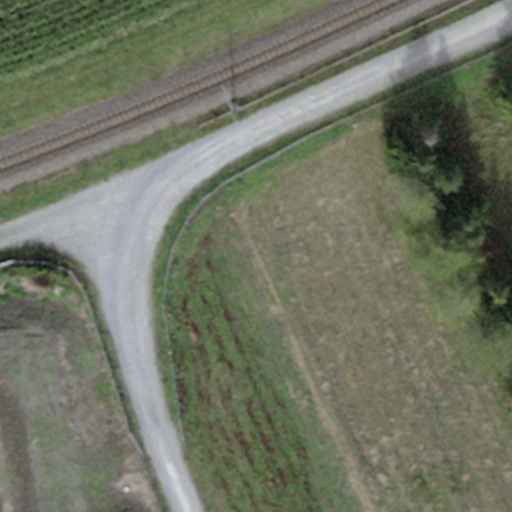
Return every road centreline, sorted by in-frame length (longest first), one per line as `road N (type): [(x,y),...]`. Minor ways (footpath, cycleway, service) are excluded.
road 1 (track): [(511,12),(100,199),(0,232)]
road 2 (track): [(193,511),(148,383),(100,199)]
